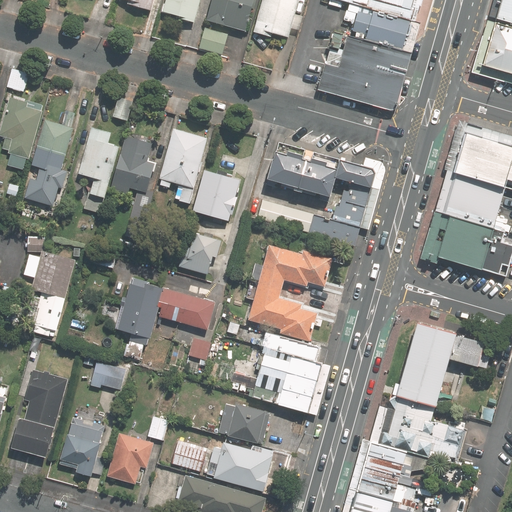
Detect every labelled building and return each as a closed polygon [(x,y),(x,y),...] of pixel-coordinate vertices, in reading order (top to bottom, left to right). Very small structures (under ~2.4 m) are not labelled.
[(129,0),(133,1),(132,5),(151,10),(153,0),(129,0)] [(170,0),(167,13),(181,17),(180,19),(197,23),(203,0),(170,0)] [(216,0),(210,22),(247,32),(256,0),(216,0)] [(299,0),(262,0),(253,31),(271,37),(273,33),(288,37),(299,0)] [(339,0),(373,10),(410,20),(415,0),(339,0)] [(511,0),(501,0),(496,19),(511,22),(511,0)] [(367,34),(365,40),(401,51),(410,20),(373,10),(373,14),(357,10),(353,30),(367,34)] [(511,27),(494,22),(482,66),(511,74),(511,27)] [(228,34),(205,28),(200,47),(223,54),(228,34)] [(325,62),(320,81),(387,100),(401,51),(365,40),(348,36),(339,66),(325,62)] [(13,67),(7,85),(25,91),(30,72),(13,67)] [(130,120),(135,101),(119,97),(114,115),(130,120)] [(29,157),(42,111),(25,107),(27,102),(11,98),(1,134),(7,135),(4,147),(11,149),(10,152),(29,157)] [(62,124),(45,119),(32,165),(40,167),(37,179),(31,177),(25,198),(54,206),(59,188),(63,189),(68,171),(62,170),(73,129),(71,128),(75,113),(66,110),(62,124)] [(95,127),(83,172),(94,175),(93,178),(98,180),(95,192),(91,191),(87,207),(100,211),(105,195),(108,196),(122,147),(110,143),(114,132),(95,127)] [(213,139),(177,129),(159,192),(172,196),(169,208),(187,213),(190,202),(195,203),(213,139)] [(511,146),(466,134),(454,173),(503,187),(505,179),(511,156),(511,146)] [(149,142),(129,136),(114,189),(130,194),(132,186),(146,190),(141,210),(136,208),(128,234),(141,238),(154,191),(151,190),(158,163),(150,161),(149,142)] [(286,155),(275,152),(267,179),(330,197),(335,177),(337,169),(326,166),(327,162),(311,157),(310,162),(302,159),(303,156),(287,151),(286,155)] [(351,182),(371,187),(375,173),(373,168),(340,159),(337,169),(335,177),(351,182)] [(245,180),(209,170),(198,209),(234,220),(245,180)] [(454,173),(443,213),(450,215),(492,227),(493,228),(505,187),(503,187),(454,173)] [(341,200),(366,206),(371,187),(351,182),(349,190),(344,189),(341,200)] [(20,187),(9,183),(5,195),(8,196),(6,204),(14,207),(20,187)] [(264,199),(258,218),(355,245),(360,226),(333,218),(264,199)] [(366,206),(341,200),(340,206),(336,205),(333,218),(360,226),(366,206)] [(450,215),(437,256),(481,269),(492,227),(450,215)] [(492,227),(481,269),(506,276),(511,256),(511,244),(501,242),(504,231),(493,228),(492,227)] [(180,266),(208,274),(213,257),(217,258),(222,240),(195,233),(191,247),(186,246),(180,266)] [(128,240),(116,237),(114,247),(126,250),(128,240)] [(58,335),(79,259),(46,250),(46,238),(31,238),(31,250),(44,250),(40,264),(33,268),(29,285),(36,287),(25,327),(51,334),(51,333),(58,335)] [(306,254),(273,246),(253,318),(287,328),(286,332),(312,339),(320,313),(303,308),(305,304),(282,297),(288,278),(310,284),(311,280),(327,284),(334,258),(307,251),(306,254)] [(117,258),(98,254),(96,262),(115,266),(117,258)] [(160,313),(211,328),(218,303),(150,284),(150,282),(134,278),(132,284),(134,285),(130,298),(126,297),(118,327),(135,332),(131,345),(147,349),(151,336),(153,337),(160,313)] [(17,290),(6,287),(0,305),(11,309),(17,290)] [(231,321),(228,331),(239,334),(242,325),(231,321)] [(394,394),(432,406),(447,355),(485,366),(488,357),(478,354),(481,344),(453,335),(454,333),(416,321),(394,394)] [(317,361),(321,347),(271,333),(270,338),(260,336),(257,344),(295,355),(317,361)] [(212,343),(195,338),(191,354),(208,359),(212,343)] [(317,361),(295,355),(294,359),(268,352),(267,356),(261,354),(260,356),(253,354),(251,361),(258,363),(318,380),(323,363),(317,361)] [(130,369),(98,362),(92,383),(101,386),(102,382),(124,389),(130,369)] [(313,396),(318,380),(258,363),(257,369),(259,370),(256,380),(267,383),(313,396)] [(232,369),(221,367),(219,378),(231,380),(232,369)] [(55,426),(68,378),(36,370),(28,399),(33,400),(27,418),(24,418),(16,446),(54,456),(61,428),(55,426)] [(306,411),(309,412),(313,396),(267,383),(266,386),(258,383),(257,387),(249,385),(248,390),(252,391),(251,396),(306,411)] [(456,457),(463,430),(432,421),(436,407),(432,406),(385,392),(371,441),(429,457),(430,450),(456,457)] [(233,434),(261,441),(261,440),(265,442),(273,413),(269,412),(241,404),(240,407),(228,404),(221,431),(233,434)] [(167,420),(156,417),(150,435),(162,438),(167,420)] [(105,426),(75,418),(63,462),(82,467),(81,471),(94,475),(95,472),(100,474),(105,458),(99,457),(103,442),(101,442),(105,426)] [(218,425),(211,423),(209,431),(216,433),(218,425)] [(123,434),(111,475),(137,482),(141,464),(148,466),(155,443),(123,434)] [(211,449),(180,440),(174,462),(204,470),(207,458),(214,460),(210,472),(219,475),(218,476),(267,490),(276,457),(274,456),(276,450),(257,444),(255,450),(228,442),(226,449),(212,445),(211,449)] [(432,458),(429,457),(371,441),(357,490),(390,499),(410,505),(415,490),(410,489),(413,478),(399,475),(400,472),(429,468),(432,458)] [(263,511),(268,498),(188,476),(185,487),(182,486),(179,495),(184,497),(183,499),(190,501),(189,505),(213,511),(263,511)] [(375,511),(385,511),(390,499),(357,490),(353,506),(375,511)] [(385,511),(417,511),(419,507),(390,499),(385,511)]
